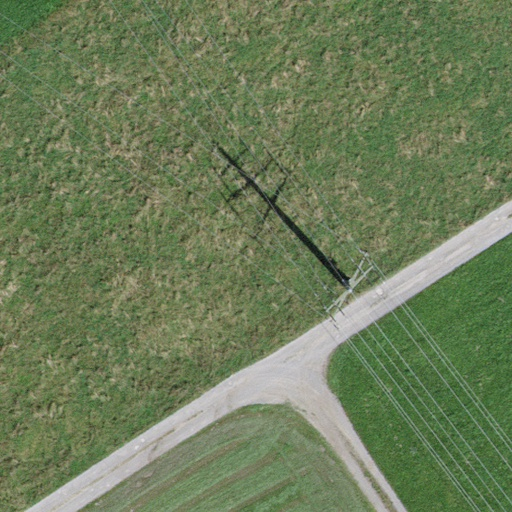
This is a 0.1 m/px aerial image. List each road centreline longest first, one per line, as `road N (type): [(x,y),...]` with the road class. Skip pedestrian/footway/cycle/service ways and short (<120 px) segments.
road 1 (track): [(511,216),(46,511)]
road 2 (track): [(391,511),(293,361)]
